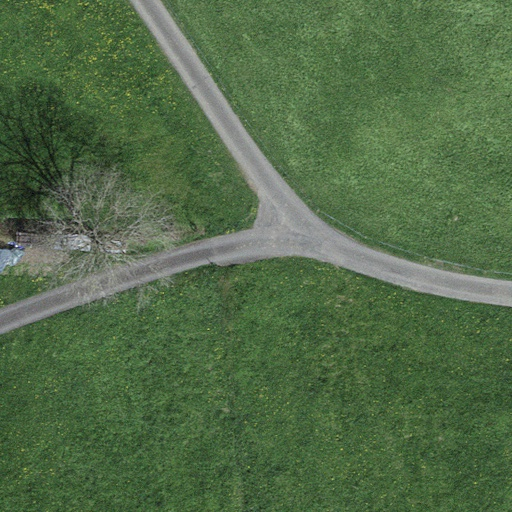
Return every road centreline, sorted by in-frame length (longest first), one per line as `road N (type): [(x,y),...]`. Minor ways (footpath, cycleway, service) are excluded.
road 1 (unclassified): [(350,242),(280,239),(0,314)]
road 2 (unclassified): [(143,0),(279,178),(350,242)]
road 3 (unclassified): [(511,281),(350,242)]
